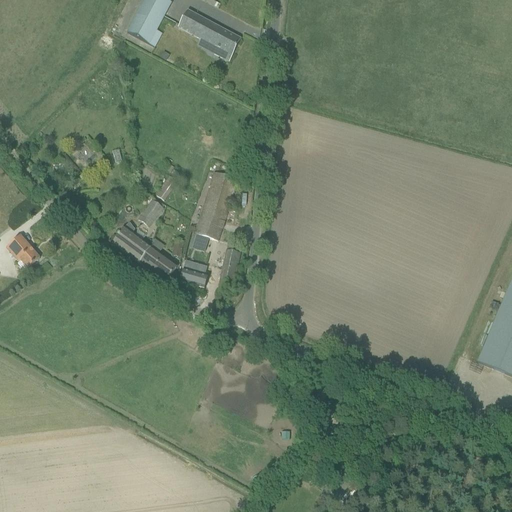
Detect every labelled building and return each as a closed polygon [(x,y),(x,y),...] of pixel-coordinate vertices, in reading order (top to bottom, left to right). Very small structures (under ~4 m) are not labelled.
[(144,0),(127,34),(149,46),(171,3),(164,0),(144,0)] [(187,12),(178,30),(217,51),(215,56),(228,63),(240,40),(187,12)] [(213,174),(195,236),(192,235),(188,249),(204,254),(208,240),(217,242),(236,181),(213,174)] [(169,179),(156,195),(165,203),(178,186),(169,179)] [(138,221),(149,228),(162,210),(152,202),(138,221)] [(117,236),(111,244),(138,264),(150,248),(142,242),(136,237),(132,234),(134,231),(129,225),(125,228),(124,228),(117,236)] [(20,237),(12,244),(6,249),(18,262),(20,261),(28,270),(39,260),(20,237)] [(172,257),(180,259),(183,243),(175,241),(172,257)] [(154,248),(163,252),(166,245),(156,242),(154,248)] [(226,252),(217,293),(231,296),(240,255),(242,245),(228,242),(226,252)] [(150,248),(138,264),(165,285),(171,277),(178,268),(150,248)] [(182,273),(180,282),(203,289),(204,285),(205,285),(206,284),(205,284),(206,278),(202,277),(183,271),(182,273)] [(511,280),(477,364),(511,379),(511,280)] [(337,474),(326,489),(325,489),(320,496),(330,504),(336,497),(338,499),(350,484),(337,474)]
